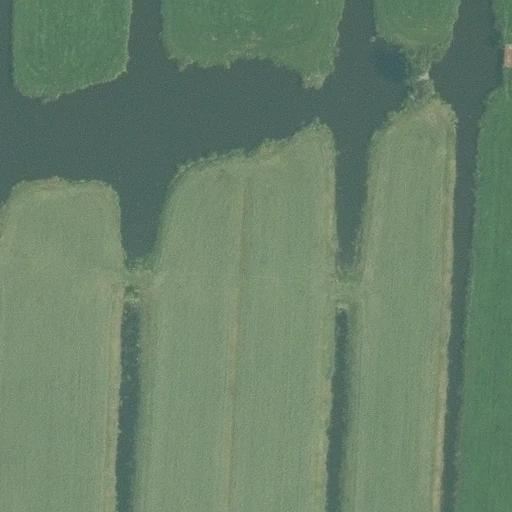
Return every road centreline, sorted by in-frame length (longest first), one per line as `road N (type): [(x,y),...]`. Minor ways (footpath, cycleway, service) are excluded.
road 1 (track): [(0,252),(178,290),(423,297),(421,53)]
road 2 (track): [(277,511),(276,293)]
